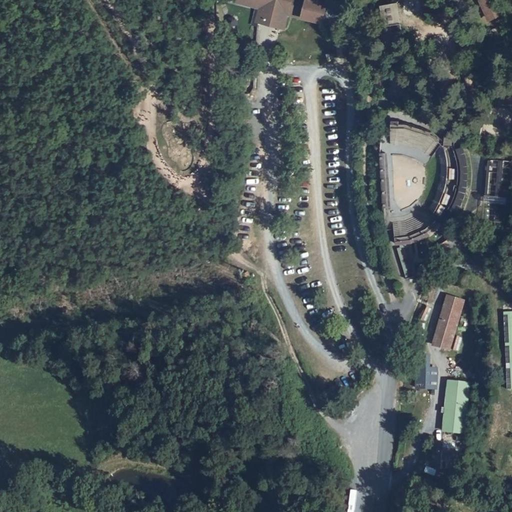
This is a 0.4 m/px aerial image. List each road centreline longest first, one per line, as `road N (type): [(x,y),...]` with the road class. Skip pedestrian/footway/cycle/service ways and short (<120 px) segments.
road 1 (track): [(379,483),(401,473),(434,418),(430,341),(444,277),(455,267),(479,267),(511,292)]
road 2 (track): [(396,303),(375,238),(363,0)]
road 3 (unclassified): [(376,511),(391,313)]
road 4 (unclassified): [(511,263),(473,244),(449,247),(391,313)]
